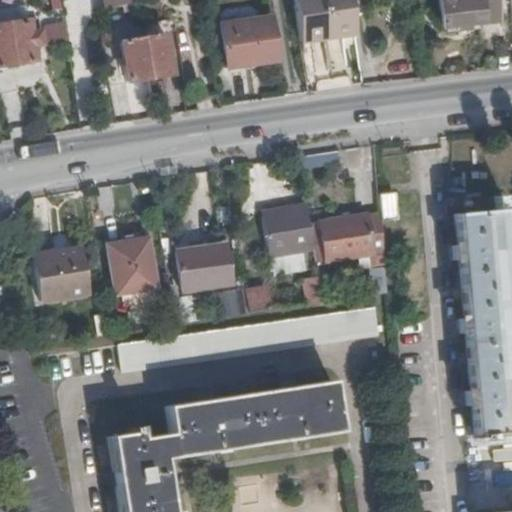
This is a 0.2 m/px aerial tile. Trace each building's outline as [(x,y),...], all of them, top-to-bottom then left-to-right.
[(135,3),(134,0),(103,0),(105,8),(135,3)] [(291,0),(297,42),(352,34),(347,0),(291,0)] [(444,32),(456,30),(455,26),(470,24),(469,18),(479,17),(480,22),(498,20),(495,0),(436,0),(439,27),(443,26),(444,32)] [(223,68),(274,60),(268,16),(217,24),(223,68)] [(0,66),(35,62),(33,47),(41,46),(39,33),(30,34),(29,21),(0,24),(0,66)] [(144,24),(145,36),(166,34),(165,22),(144,24)] [(138,25),(138,23),(129,25),(132,40),(141,39),(138,25)] [(65,40),(63,24),(43,26),(45,43),(65,40)] [(117,27),(119,43),(132,40),(129,25),(117,27)] [(141,39),(147,78),(170,75),(164,35),(141,39)] [(126,82),(147,78),(141,39),(132,40),(119,43),(126,82)] [(395,192),(378,194),(380,213),(380,220),(397,219),(395,192)] [(308,226),(304,201),(287,205),(288,211),(260,216),(267,256),(312,248),(308,226)] [(288,211),(287,205),(259,210),(260,216),(288,211)] [(511,431),(511,333),(503,211),(456,216),(457,245),(452,245),(453,261),(459,261),(463,319),(457,319),(458,334),(464,333),(470,391),(463,392),(465,407),(470,407),(474,435),(478,435),(477,440),(488,440),(489,433),(511,431)] [(380,220),(380,213),(366,215),(365,213),(319,222),(319,224),(327,259),(327,261),(366,254),(371,295),(386,293),(380,220)] [(319,224),(308,226),(312,248),(315,262),(327,259),(319,224)] [(252,235),(236,237),(242,271),(257,269),(252,235)] [(148,238),(107,244),(115,295),(158,288),(148,238)] [(232,280),(224,243),(176,252),(183,289),(232,280)] [(87,294),(77,249),(34,257),(42,301),(87,294)] [(309,304),(322,302),(317,277),(306,279),(309,304)] [(266,289),(246,293),(246,297),(249,312),(269,310),(266,289)] [(191,296),(171,299),(175,323),(194,320),(191,296)] [(229,300),(233,315),(249,312),(246,297),(229,300)] [(376,335),(373,308),(119,345),(122,372),(376,335)] [(109,333),(105,313),(94,315),(97,335),(109,333)] [(56,333),(40,336),(42,343),(57,341),(56,333)] [(338,432),(331,383),(166,407),(169,433),(141,438),(138,425),(126,427),(127,433),(108,436),(119,511),(170,511),(163,458),(338,432)]
